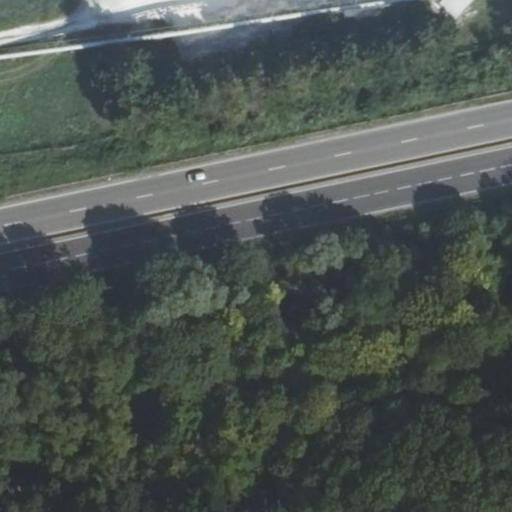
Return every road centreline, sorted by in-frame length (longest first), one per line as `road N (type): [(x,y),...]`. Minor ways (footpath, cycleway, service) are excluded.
road 1 (trunk): [(0,271),(511,163)]
road 2 (trunk): [(511,119),(0,226)]
